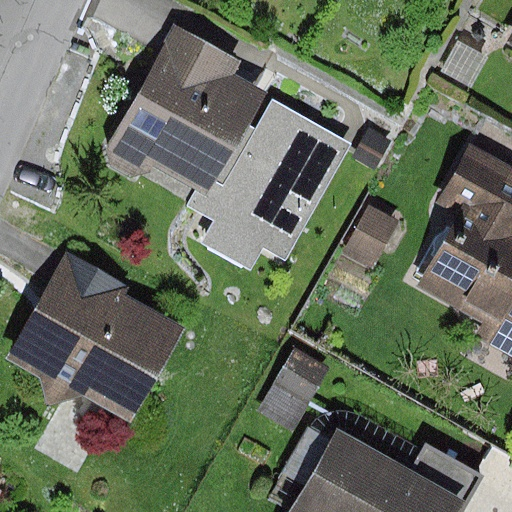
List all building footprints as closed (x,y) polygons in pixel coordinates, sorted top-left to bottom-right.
[(243,63),(174,24),(98,161),(133,180),(158,171),(195,191),(186,208),(209,221),(195,246),(252,277),(267,250),(288,262),(352,145),(273,102),(257,131),(250,127),(268,94),(236,77),(243,63)] [(511,168),(468,145),(434,207),(455,218),(418,287),(484,323),(478,335),(511,353),(511,168)] [(398,223),(368,206),(342,254),(372,270),(398,223)] [(167,332),(49,264),(0,347),(0,360),(112,426),(167,332)] [(329,371),(293,351),(258,412),(294,432),(329,371)] [(412,472),(338,429),(290,511),(462,511),(482,478),(427,447),(412,472)]
